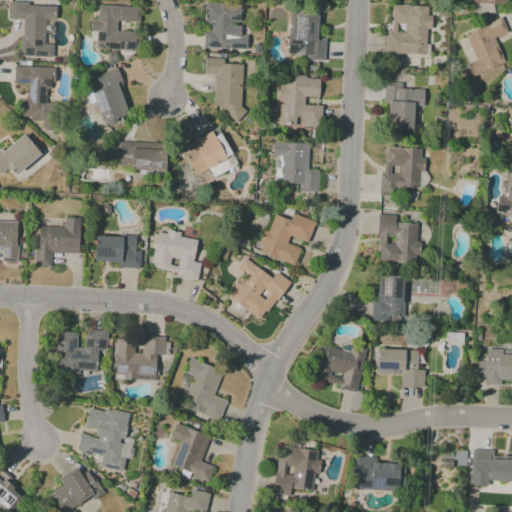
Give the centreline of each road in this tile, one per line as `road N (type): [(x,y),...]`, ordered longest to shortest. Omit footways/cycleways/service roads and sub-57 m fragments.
road 1 (residential): [(511,422),(430,418),(380,426),(325,417),(276,391),(225,328),(171,310),(0,300)]
road 2 (residential): [(263,377),(341,250),(355,0)]
road 3 (residential): [(35,302),(34,391),(45,442)]
road 4 (residential): [(233,511),(263,377)]
